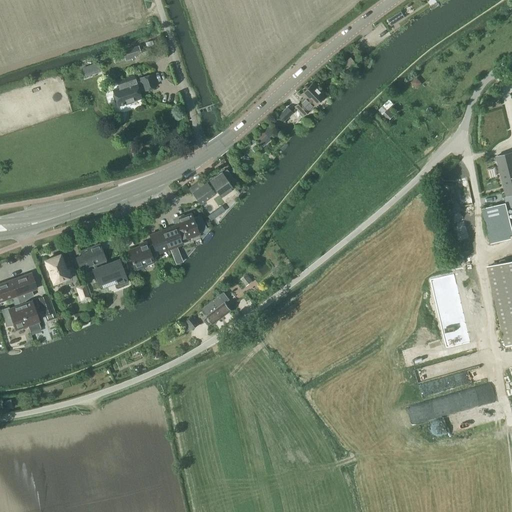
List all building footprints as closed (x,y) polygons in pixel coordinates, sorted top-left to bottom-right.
[(397,22),(393,16),(387,20),(391,26),(397,22)] [(134,56),(140,54),(138,46),(122,51),(125,61),(134,58),(134,56)] [(345,69),(353,62),(349,57),(341,64),(345,69)] [(100,71),(97,64),(82,69),(85,76),(100,71)] [(140,81),(136,83),(134,76),(116,82),(118,88),(112,90),(117,106),(127,103),(126,101),(131,99),(132,101),(141,99),(138,90),(142,88),(143,91),(156,87),(152,74),(139,79),(140,81)] [(303,116),(325,95),(313,82),(303,92),(306,95),(294,107),(303,116)] [(379,109),(389,120),(394,115),(388,108),(394,103),(390,99),(379,109)] [(291,113),(286,108),(277,116),(282,121),(291,113)] [(271,128),(268,125),(257,135),(258,136),(255,139),(262,147),(270,140),(263,132),(265,131),(266,132),(271,128)] [(511,152),(495,156),(505,196),(511,194),(511,152)] [(190,188),(187,190),(190,194),(192,193),(200,205),(209,198),(214,194),(214,193),(217,191),(221,197),(232,189),(229,184),(234,180),(226,169),(221,173),(221,172),(209,181),(212,185),(209,187),(206,183),(203,185),(200,180),(197,182),(194,184),(192,186),(190,188)] [(206,229),(199,216),(192,218),(190,214),(178,218),(179,220),(173,223),(174,226),(161,231),(168,249),(183,244),(181,239),(185,237),(185,238),(198,234),(198,233),(206,229)] [(157,254),(168,249),(161,231),(149,235),(153,244),(147,246),(146,244),(127,251),(133,269),(154,261),(153,259),(158,257),(157,254)] [(87,273),(93,271),(98,285),(114,278),(117,286),(127,282),(118,259),(101,266),(100,262),(105,260),(99,244),(79,252),(80,252),(86,267),(85,267),(87,273)] [(72,267),(65,269),(60,255),(44,260),(54,287),(64,284),(77,279),(72,267)] [(511,260),(488,266),(507,345),(511,343),(511,260)] [(38,321),(31,301),(25,303),(24,301),(33,296),(31,290),(36,289),(30,273),(11,280),(16,296),(27,325),(29,333),(40,329),(37,321),(38,321)] [(246,287),(252,282),(247,274),(240,279),(246,287)] [(0,301),(11,297),(16,296),(11,280),(0,284),(0,301)] [(80,302),(90,298),(85,284),(75,288),(80,302)] [(202,309),(201,309),(202,309),(207,315),(207,316),(207,317),(205,319),(204,321),(207,325),(209,325),(212,323),(213,324),(231,311),(225,303),(229,300),(224,292),(219,296),(219,295),(216,298),(202,309)] [(44,316),(53,313),(47,295),(38,298),(44,316)] [(27,325),(16,296),(11,297),(15,307),(2,311),(4,318),(5,327),(14,325),(15,329),(27,325)] [(192,329),(198,325),(192,317),(186,321),(192,329)] [(422,396),(485,380),(482,366),(433,378),(432,374),(438,372),(436,364),(415,370),(422,396)] [(451,416),(414,425),(419,442),(455,433),(451,416)]
